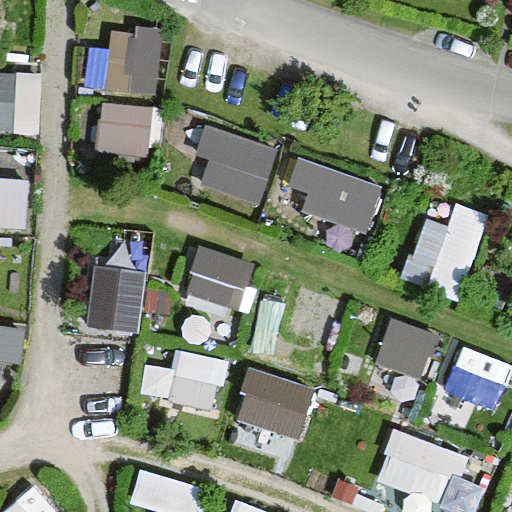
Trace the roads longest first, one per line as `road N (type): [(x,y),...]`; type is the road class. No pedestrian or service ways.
road 1 (track): [(41,426),(62,0)]
road 2 (residential): [(231,0),(340,56),(511,96)]
road 3 (track): [(511,147),(340,56)]
